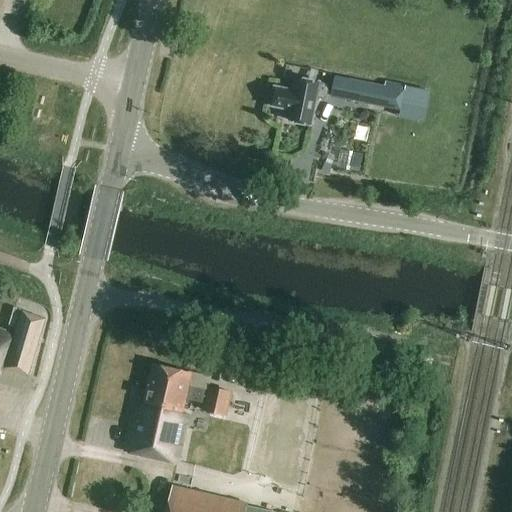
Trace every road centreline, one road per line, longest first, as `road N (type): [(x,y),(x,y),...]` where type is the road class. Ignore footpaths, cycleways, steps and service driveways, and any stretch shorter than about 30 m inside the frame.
road 1 (tertiary): [(511,245),(263,201),(116,150)]
road 2 (secondary): [(32,511),(116,150)]
road 3 (unknown): [(80,314),(344,344)]
road 4 (unclassified): [(129,87),(0,57)]
